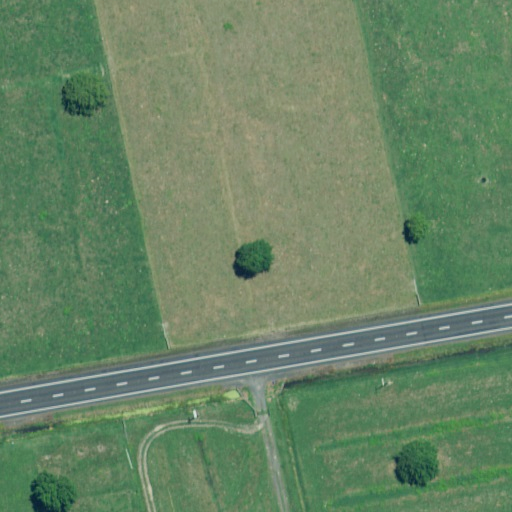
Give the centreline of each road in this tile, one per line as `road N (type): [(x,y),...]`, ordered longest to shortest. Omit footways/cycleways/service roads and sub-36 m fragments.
road 1 (trunk): [(511,317),(0,405)]
road 2 (track): [(284,511),(254,361)]
